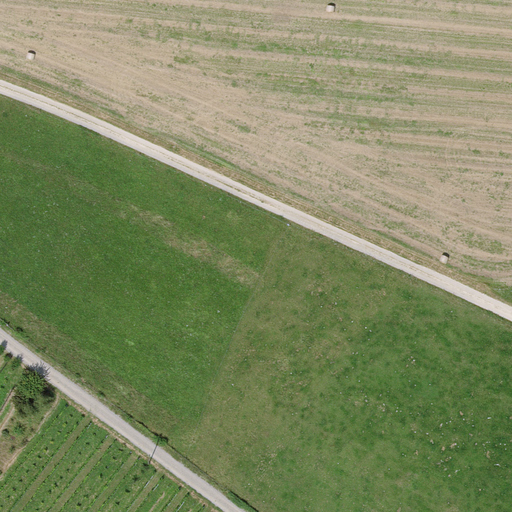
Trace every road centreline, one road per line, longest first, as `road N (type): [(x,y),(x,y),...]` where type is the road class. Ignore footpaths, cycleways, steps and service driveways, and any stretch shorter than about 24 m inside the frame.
road 1 (track): [(0,86),(511,315)]
road 2 (track): [(0,330),(236,511)]
